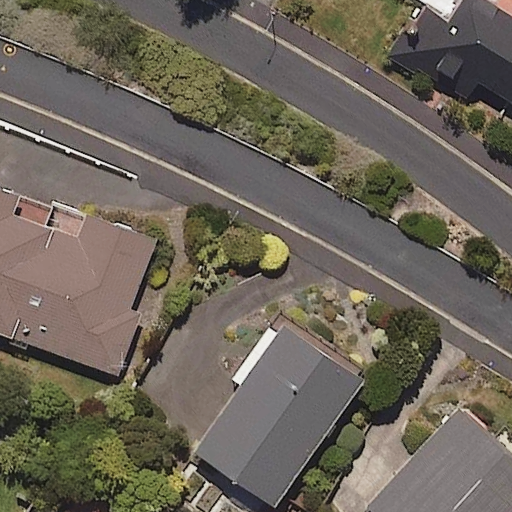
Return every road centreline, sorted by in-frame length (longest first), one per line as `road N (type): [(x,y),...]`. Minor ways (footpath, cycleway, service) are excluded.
road 1 (residential): [(511,323),(291,196),(0,65)]
road 2 (residential): [(144,0),(351,112),(511,222)]
